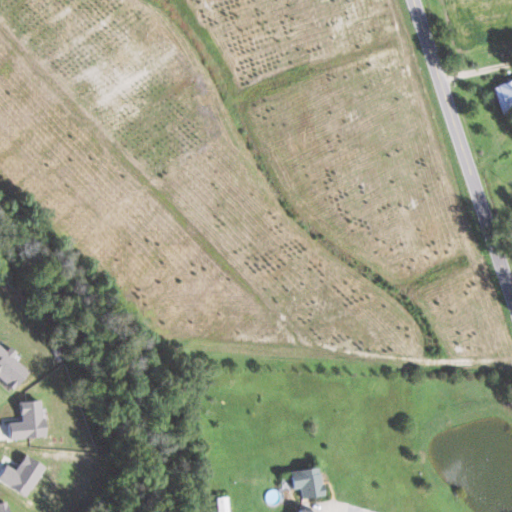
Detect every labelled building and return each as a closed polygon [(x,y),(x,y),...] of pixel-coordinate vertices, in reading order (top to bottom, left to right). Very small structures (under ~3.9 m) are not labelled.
[(501,114),(511,111),(511,79),(493,84),(501,114)] [(0,379),(11,390),(28,372),(0,347),(0,379)] [(9,440),(43,436),(40,400),(18,402),(20,421),(7,422),(9,440)] [(42,465),(23,456),(16,471),(4,465),(0,473),(0,483),(28,496),(42,465)] [(288,469),(291,488),(299,487),(300,497),(323,494),(318,465),(288,469)] [(216,511),(228,511),(228,495),(216,495),(216,511)]
